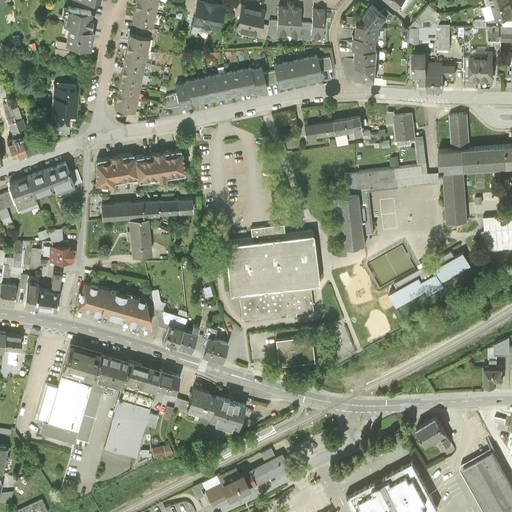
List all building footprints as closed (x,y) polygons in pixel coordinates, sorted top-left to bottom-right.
[(157,0),(136,0),(135,7),(155,12),(157,0)] [(195,12),(198,0),(185,0),(183,9),(188,10),(195,12)] [(223,5),(198,0),(195,12),(193,23),(200,25),(201,27),(207,28),(211,27),(218,28),(223,5)] [(511,13),(511,10),(508,0),(502,0),(492,3),(497,19),(511,13)] [(240,15),(242,4),(236,2),(234,14),(240,15)] [(367,20),(364,24),(379,25),(387,15),(372,3),(361,15),(367,20)] [(264,8),(242,4),(240,15),(237,28),(258,33),(260,23),(264,8)] [(64,23),(70,24),(88,28),(89,23),(92,24),(93,17),(90,16),(91,10),(68,5),(64,23)] [(276,31),(287,32),(289,6),(278,6),(277,19),(276,31)] [(300,7),(289,6),(287,32),(298,32),(299,21),(300,7)] [(152,24),(155,12),(135,7),(132,20),(142,22),(152,24)] [(324,9),(313,8),(312,22),(311,33),(322,34),(323,18),(323,11),(324,9)] [(193,23),(195,12),(188,10),(185,23),(193,25),(193,23)] [(276,31),(277,19),(270,19),(268,25),(266,34),(275,36),(276,31)] [(152,24),(142,22),(140,28),(152,30),(153,24),(152,24)] [(266,34),(268,25),(260,23),(258,33),(258,35),(265,37),(266,34)] [(378,37),(379,25),(364,24),(355,23),(354,35),(375,37),(378,37)] [(93,29),(88,28),(70,24),(67,42),(77,44),(90,47),(93,29)] [(450,49),(449,27),(417,26),(418,38),(437,38),(437,49),(450,49)] [(502,40),(502,27),(490,26),(490,39),(502,40)] [(511,27),(502,27),(502,40),(502,42),(511,41),(511,27)] [(131,39),(130,45),(147,49),(150,37),(130,32),(128,39),(131,39)] [(375,48),(375,37),(354,35),(352,35),(351,47),(354,47),(375,48)] [(67,42),(58,40),(57,46),(76,50),(77,44),(67,42)] [(145,60),(147,49),(130,45),(129,50),(126,50),(125,56),(145,60)] [(377,49),(375,48),(354,47),(353,59),(357,59),(377,61),(377,51),(377,49)] [(485,55),(463,55),(463,80),(492,80),(492,51),(485,51),(485,55)] [(413,74),(427,74),(426,61),(426,52),(414,53),(414,62),(413,62),(413,74)] [(317,54),(306,57),(311,78),(321,76),(320,70),(318,59),(317,54)] [(142,73),(145,60),(125,56),(123,63),(126,63),(125,69),(142,73)] [(329,56),(318,59),(320,70),(331,68),(329,56)] [(300,80),(311,78),(306,57),(295,59),(300,80)] [(289,83),(300,80),(295,59),(284,61),(289,83)] [(375,76),(377,61),(357,59),(356,64),(362,75),(374,76),(375,76)] [(278,85),(289,83),(284,61),(273,63),(275,70),(277,81),(278,85)] [(442,61),(426,61),(427,74),(427,87),(427,89),(443,88),(443,74),(455,74),(454,64),(442,64),(442,61)] [(262,66),(251,68),(255,88),(255,90),(266,87),(265,83),(263,73),(262,66)] [(244,90),(255,88),(251,68),(250,67),(239,69),(244,90)] [(139,84),(142,73),(125,69),(124,75),(121,74),(120,80),(139,84)] [(233,93),(244,90),(239,69),(229,71),(233,93)] [(275,70),(263,73),(265,83),(277,81),(275,70)] [(223,95),(233,93),(229,71),(218,73),(223,95)] [(212,97),(223,95),(218,73),(207,76),(212,97)] [(201,100),(212,97),(207,76),(196,78),(201,100)] [(375,76),(374,76),(374,83),(386,84),(386,77),(375,76)] [(190,102),(201,100),(196,78),(186,80),(186,82),(190,102)] [(137,96),(139,84),(120,80),(118,87),(121,88),(120,93),(137,96)] [(191,103),(190,102),(186,82),(175,84),(177,93),(179,103),(180,106),(191,103)] [(67,93),(54,94),(56,128),(69,127),(67,93)] [(134,108),(137,96),(120,93),(119,98),(116,98),(114,104),(134,108)] [(177,93),(167,95),(164,104),(168,106),(179,103),(177,93)] [(2,105),(9,123),(16,121),(11,108),(9,103),(2,105)] [(17,106),(11,108),(16,121),(22,118),(17,106)] [(428,174),(423,136),(414,137),(418,164),(399,166),(391,167),(355,172),(357,192),(332,195),(337,247),(364,244),(363,234),(373,232),(368,190),(443,182),(446,222),(467,221),(463,169),(511,164),(511,143),(469,147),(467,113),(449,114),(452,149),(438,150),(440,173),(428,174)] [(397,139),(414,137),(412,113),(394,115),(395,123),(397,139)] [(360,115),(333,120),(335,132),(346,130),(352,129),(353,133),(363,132),(363,130),(360,115)] [(16,121),(21,134),(27,150),(40,145),(34,129),(28,131),(23,118),(22,118),(16,121)] [(306,137),(335,132),(333,120),(304,125),(306,137)] [(13,156),(27,150),(21,134),(16,121),(9,123),(8,123),(14,137),(7,140),(13,156)] [(385,128),(379,129),(379,131),(370,132),(371,137),(373,137),(374,139),(386,138),(385,128)] [(370,129),(363,130),(363,132),(365,141),(372,140),(371,137),(370,132),(370,129)] [(346,130),(335,132),(337,142),(348,140),(346,130)] [(390,139),(382,140),(383,148),(391,146),(390,139)] [(154,151),(134,155),(137,176),(138,180),(158,176),(159,177),(164,176),(164,175),(184,172),(183,168),(185,168),(182,150),(180,151),(180,147),(160,151),(160,149),(154,150),(154,151)] [(96,161),(95,181),(113,182),(113,180),(137,176),(134,155),(133,151),(118,154),(117,153),(111,154),(111,155),(96,157),(97,161),(96,161)] [(398,156),(390,158),(391,167),(399,166),(398,156)] [(46,168),(53,186),(55,190),(73,183),(68,170),(64,161),(46,168)] [(76,167),(68,170),(73,183),(81,180),(76,167)] [(53,186),(46,168),(28,175),(35,193),(53,186)] [(35,193),(28,175),(10,182),(19,203),(36,197),(35,193)] [(15,205),(9,189),(0,191),(0,205),(5,221),(12,219),(8,207),(15,205)] [(162,199),(156,199),(157,213),(193,210),(191,196),(173,197),(173,193),(162,194),(162,199)] [(101,204),(102,217),(157,213),(156,199),(101,204)] [(511,246),(511,213),(483,216),(486,249),(511,246)] [(147,216),(129,217),(132,252),(150,250),(147,216)] [(251,236),(223,240),(229,293),(239,292),(241,318),(313,310),(310,283),(318,282),(312,229),(284,232),(283,222),(250,226),(251,236)] [(46,227),(37,231),(40,238),(49,235),(46,227)] [(62,227),(46,227),(51,239),(62,238),(62,227)] [(16,239),(14,266),(25,267),(27,240),(16,239)] [(72,245),(52,245),(52,259),(72,259),(72,245)] [(41,248),(32,247),(30,266),(38,267),(41,248)] [(463,250),(455,255),(452,250),(394,281),(397,287),(389,292),(396,305),(426,289),(428,293),(444,284),(441,280),(471,264),(463,250)] [(3,263),(0,281),(8,282),(10,269),(8,269),(9,263),(3,263)] [(51,288),(59,289),(61,271),(53,270),(51,288)] [(30,274),(21,272),(20,287),(25,287),(26,279),(29,279),(30,274)] [(29,279),(26,279),(25,287),(23,303),(35,305),(37,286),(38,280),(29,279)] [(8,282),(0,281),(0,283),(0,299),(13,301),(15,283),(8,282)] [(77,305),(112,315),(120,292),(84,281),(77,305)] [(51,288),(37,286),(35,305),(56,307),(59,289),(51,288)] [(158,325),(168,328),(170,322),(183,326),(186,316),(163,308),(165,302),(160,300),(158,288),(150,289),(152,297),(156,314),(158,325)] [(144,298),(120,292),(112,315),(150,326),(150,324),(148,315),(156,314),(152,297),(144,298)] [(384,309),(394,304),(388,292),(379,297),(384,309)] [(370,332),(388,325),(382,309),(364,316),(370,332)] [(164,338),(177,342),(183,326),(170,322),(168,328),(164,338)] [(191,329),(183,326),(177,342),(190,347),(198,325),(193,323),(191,329)] [(21,334),(5,333),(3,347),(20,349),(21,334)] [(312,334),(276,338),(279,364),(315,360),(312,334)] [(208,336),(203,352),(222,357),(227,341),(208,336)] [(69,345),(62,368),(57,386),(47,383),(37,418),(43,420),(40,431),(74,442),(75,438),(90,389),(93,377),(100,353),(69,345)] [(122,386),(129,362),(100,353),(93,377),(90,389),(103,393),(106,381),(122,386)] [(497,359),(489,359),(489,366),(484,366),(484,384),(495,384),(495,380),(502,380),(502,366),(497,366),(497,359)] [(130,360),(129,362),(122,386),(105,446),(134,454),(143,423),(147,411),(160,369),(130,360)] [(178,375),(160,369),(152,394),(161,397),(163,387),(174,390),(178,375)] [(189,408),(209,414),(215,395),(209,393),(209,391),(193,386),(189,399),(187,407),(189,408)] [(88,441),(103,393),(90,389),(75,438),(88,441)] [(222,397),(215,395),(209,414),(208,418),(237,427),(245,403),(238,401),(239,399),(223,394),(222,397)] [(189,408),(187,407),(189,399),(177,396),(173,409),(187,413),(189,408)] [(158,414),(147,411),(143,423),(154,426),(158,414)] [(436,415),(416,427),(426,443),(431,439),(434,444),(438,441),(442,447),(451,441),(436,415)] [(168,443),(152,447),(154,457),(166,455),(172,451),(168,443)] [(207,489),(205,490),(211,503),(226,495),(227,496),(228,495),(229,495),(248,486),(247,485),(288,465),(282,454),(276,457),(271,446),(260,451),(265,462),(242,474),(241,473),(240,474),(236,467),(219,476),(217,473),(203,480),(207,489)] [(511,486),(492,450),(462,467),(487,511),(501,511),(502,511),(511,507),(511,486)] [(375,480),(346,496),(354,511),(429,511),(437,508),(412,461),(383,476),(384,479),(377,483),(375,480)] [(11,491),(0,492),(0,499),(9,503),(11,491)] [(40,498),(15,510),(15,511),(43,511),(46,511),(40,498)]
